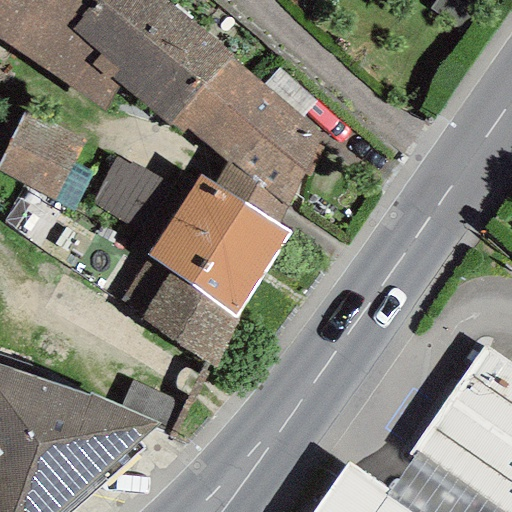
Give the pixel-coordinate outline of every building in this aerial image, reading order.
[(0,0),(0,41),(102,112),(119,87),(90,65),(99,56),(70,31),(89,0),(0,0)] [(119,87),(169,125),(229,58),(231,56),(159,0),(89,0),(70,31),(99,56),(90,65),(119,87)] [(214,184),(278,224),(325,137),(229,58),(169,125),(180,133),(185,129),(225,164),(214,184)] [(72,165),(85,140),(23,110),(0,158),(0,173),(52,202),(72,165)] [(143,236),(172,186),(129,162),(128,164),(115,157),(88,204),(143,236)] [(91,175),(72,165),(52,202),(71,212),(91,175)] [(235,320),(291,232),(278,224),(214,184),(199,174),(146,255),(149,257),(235,320)] [(138,319),(215,368),(235,320),(149,257),(119,301),(141,316),(138,319)] [(511,511),(511,362),(485,344),(408,454),(413,457),(415,453),(500,511),(511,511)] [(0,511),(70,511),(142,449),(138,443),(155,428),(159,425),(119,408),(89,394),(87,397),(0,367),(0,511)] [(159,425),(155,428),(167,434),(181,405),(131,381),(119,408),(159,425)] [(387,489),(383,495),(407,511),(500,511),(415,453),(413,457),(387,489)] [(347,462),(311,511),(407,511),(383,495),(387,489),(347,462)]
